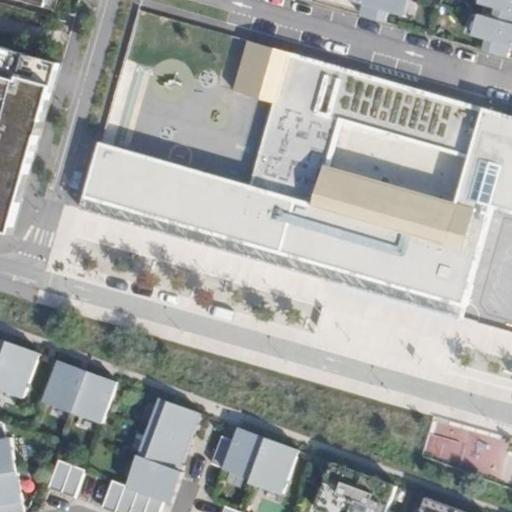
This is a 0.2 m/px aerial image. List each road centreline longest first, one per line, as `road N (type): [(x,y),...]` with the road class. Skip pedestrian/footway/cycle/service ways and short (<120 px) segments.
road 1 (residential): [(511,412),(29,276)]
road 2 (residential): [(107,0),(29,276)]
